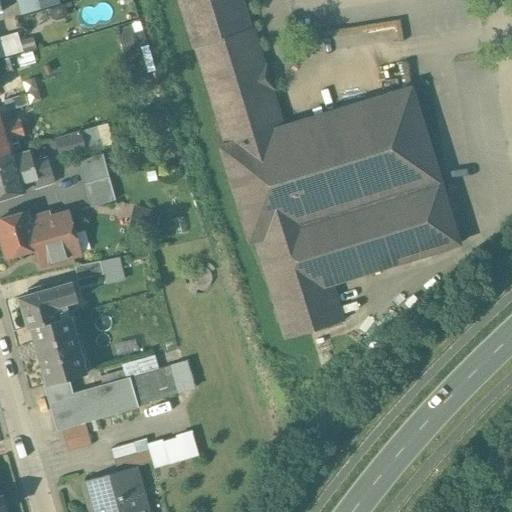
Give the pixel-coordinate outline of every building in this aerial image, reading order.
[(17,0),(21,13),(41,9),(38,0),(17,0)] [(179,0),(194,48),(196,48),(226,144),(220,146),(249,242),(255,240),(286,339),(343,322),(331,284),(313,223),(441,184),(411,88),(283,127),(253,28),(251,29),(241,0),(179,0)] [(20,34),(10,37),(12,45),(16,57),(26,54),(20,34)] [(12,45),(0,49),(4,61),(16,57),(12,45)] [(16,57),(4,61),(7,71),(19,68),(16,57)] [(43,76),(22,82),(25,93),(47,86),(43,76)] [(25,94),(4,100),(7,111),(29,104),(25,94)] [(1,113),(0,113),(0,155),(13,151),(9,139),(24,135),(20,120),(5,124),(1,113)] [(96,127),(80,131),(86,151),(102,147),(96,127)] [(80,131),(56,138),(62,158),(86,151),(80,131)] [(13,151),(0,155),(0,176),(34,166),(36,171),(50,167),(47,157),(33,161),(30,152),(14,157),(13,151)] [(103,154),(78,161),(84,184),(109,177),(103,154)] [(34,166),(0,176),(0,199),(24,192),(23,186),(33,183),(35,189),(54,183),(50,167),(36,171),(34,166)] [(109,177),(84,184),(91,207),(116,200),(109,177)] [(441,184),(313,223),(331,284),(460,245),(441,184)] [(28,211),(0,219),(0,234),(7,257),(37,248),(38,247),(30,218),(28,211)] [(68,212),(51,217),(50,212),(30,218),(38,247),(37,248),(42,266),(81,254),(68,212)] [(120,256),(102,259),(106,283),(125,279),(120,256)] [(101,261),(75,266),(78,280),(104,275),(101,261)] [(212,283),(213,278),(212,273),(209,270),(205,267),(200,266),(196,267),(192,270),(189,274),(189,278),(190,283),(192,287),(196,289),(201,290),(205,289),(209,287),(212,283)] [(73,282),(19,298),(28,328),(70,316),(70,315),(60,318),(57,307),(78,300),(73,282)] [(70,316),(28,328),(32,327),(48,384),(44,385),(69,379),(86,374),(81,353),(76,354),(70,331),(78,329),(74,315),(70,316)] [(187,361),(130,378),(138,405),(195,388),(187,361)] [(69,379),(44,385),(57,431),(61,430),(85,423),(138,407),(138,405),(130,378),(130,377),(73,393),(69,379)] [(85,423),(61,430),(65,441),(88,434),(85,423)] [(88,434),(65,441),(68,451),(91,445),(88,434)] [(134,442),(111,449),(114,460),(137,453),(134,442)] [(137,453),(114,460),(118,472),(134,467),(153,462),(149,450),(137,453)] [(118,472),(85,481),(93,511),(146,511),(134,467),(118,472)]
